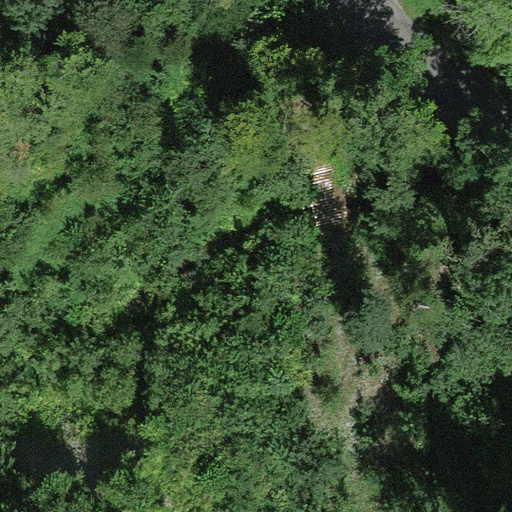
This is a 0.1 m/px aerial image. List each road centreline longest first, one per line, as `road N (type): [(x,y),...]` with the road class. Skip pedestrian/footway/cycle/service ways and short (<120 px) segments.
road 1 (track): [(356,12),(317,63),(320,169),(337,246),(364,511)]
road 2 (residential): [(344,0),(511,151)]
